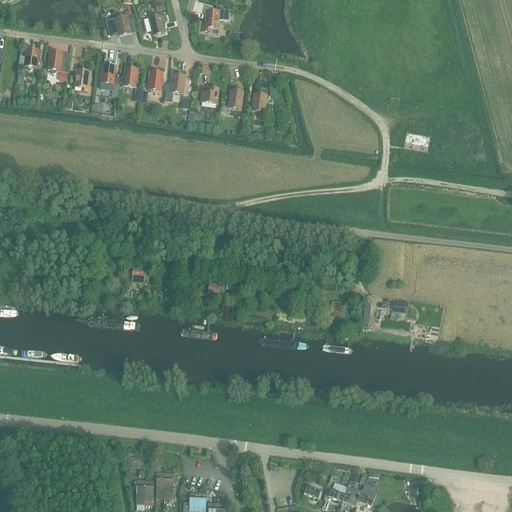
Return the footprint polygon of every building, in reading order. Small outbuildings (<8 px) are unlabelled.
[(164,4),(157,6),(158,13),(166,11),(164,4)] [(202,27),(201,32),(210,33),(210,30),(218,30),(218,23),(221,23),(228,23),(229,12),(221,12),(222,9),(216,9),(216,13),(207,12),(206,16),(205,27),(202,27)] [(116,27),(108,29),(110,38),(118,36),(119,38),(131,35),(129,25),(134,24),(132,16),(124,18),(120,15),(117,20),(114,20),(116,27)] [(148,20),(153,37),(165,34),(163,24),(167,23),(166,16),(158,17),(154,15),(151,19),(148,20)] [(39,51),(26,50),(24,67),(27,68),(30,72),(34,69),(42,70),(43,63),(38,62),(39,51)] [(63,55),(50,53),(48,71),(50,71),(54,75),(58,72),(60,73),(63,55)] [(101,85),(100,92),(111,93),(111,100),(115,100),(117,87),(118,87),(119,79),(114,79),(116,68),(103,67),(101,85)] [(124,80),(119,79),(118,87),(136,89),(138,71),(125,69),(124,80)] [(90,94),(91,89),(87,88),(89,74),(77,72),(74,89),(82,89),(82,93),(90,94)] [(148,91),(166,93),(166,86),(162,85),(163,75),(150,73),(148,91)] [(60,74),(59,81),(66,82),(67,75),(60,74)] [(171,86),(166,86),(166,93),(169,94),(183,95),(185,77),(172,76),(171,86)] [(217,106),(219,90),(209,89),(208,94),(203,93),(201,104),(217,106)] [(241,111),(243,93),(231,92),(228,109),(241,111)] [(264,114),(267,97),(254,95),(252,113),(264,114)] [(92,106),(91,114),(102,115),(103,107),(92,106)] [(133,269),(133,276),(146,277),(146,272),(146,270),(133,269)] [(208,293),(220,295),(221,286),(209,285),(208,293)] [(288,303),(300,304),(301,295),(289,294),(288,303)] [(395,303),(394,311),(406,313),(406,305),(395,303)] [(331,318),(340,319),(341,309),(332,308),(331,318)] [(98,317),(76,321),(89,328),(138,332),(140,324),(98,317)] [(218,333),(181,329),(181,337),(216,341),(218,333)] [(301,343),(263,337),(256,341),(261,346),(300,351),(308,350),(308,347),(301,343)] [(325,345),(321,346),(321,350),(324,352),(351,355),(352,352),(351,348),(325,345)] [(423,354),(376,348),(372,350),(372,355),(374,358),(420,364),(426,363),(426,359),(423,354)] [(156,494),(156,500),(164,501),(164,495),(165,480),(165,477),(161,477),(157,476),(156,494)] [(165,480),(164,495),(164,501),(172,501),(172,495),(173,477),(169,477),(165,477),(165,480)] [(134,483),(134,492),(137,492),(136,501),(136,506),(137,506),(137,511),(140,511),(144,511),(144,507),(145,507),(145,502),(145,487),(145,483),(142,483),(137,483),(134,483)] [(145,487),(145,502),(145,507),(145,504),(153,504),(153,502),(153,485),(153,483),(145,483),(145,487)] [(317,501),(320,493),(307,487),(303,496),(317,501)] [(345,495),(341,504),(355,509),(357,504),(361,493),(347,488),(344,495),(345,495)] [(409,489),(409,498),(417,498),(417,489),(409,489)] [(328,499),(341,504),(345,495),(344,495),(331,490),(328,499)] [(357,504),(370,509),(375,496),(361,491),(361,493),(357,504)] [(183,504),(182,511),(197,511),(198,500),(198,496),(194,496),(190,496),(189,504),(184,504),(183,504)] [(204,511),(206,497),(201,497),(198,496),(198,500),(197,511),(204,511)]
